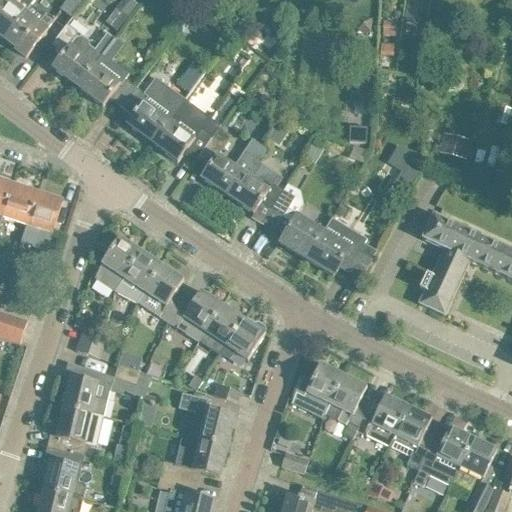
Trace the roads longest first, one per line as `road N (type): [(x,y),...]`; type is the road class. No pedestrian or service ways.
road 1 (residential): [(2,484),(104,178)]
road 2 (residential): [(300,318),(104,178)]
road 3 (residential): [(511,424),(300,318)]
road 4 (residential): [(240,511),(300,318)]
